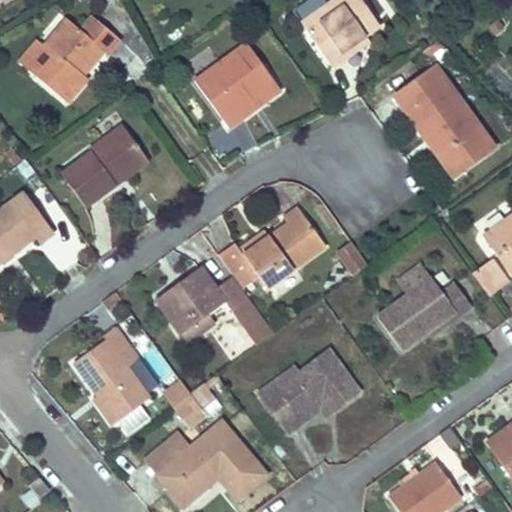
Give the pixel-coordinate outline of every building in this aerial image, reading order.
[(346,58),(342,52),(365,35),(379,25),(360,0),(332,0),(301,22),(332,67),(346,58)] [(50,51),(32,72),(64,100),(83,78),(75,71),(85,59),(90,64),(101,50),(63,18),(42,43),(50,51)] [(365,35),(342,52),(346,58),(369,41),(365,35)] [(242,119),(237,113),(275,84),(246,44),(194,82),(229,128),(242,119)] [(395,96),(427,140),(432,136),(436,140),(430,144),(453,175),(491,147),(435,68),(395,96)] [(275,84),(237,113),(242,119),(280,90),(275,84)] [(116,185),(112,179),(144,156),(121,126),(90,150),(92,153),(62,175),(85,207),(116,185)] [(432,136),(427,140),(430,144),(436,140),(432,136)] [(144,156),(112,179),(116,185),(148,162),(144,156)] [(0,210),(0,263),(36,237),(41,243),(53,233),(24,193),(0,210)] [(260,279),(266,287),(323,245),(298,209),(285,218),(288,224),(269,238),(243,256),(239,249),(234,242),(216,255),(217,256),(226,269),(231,276),(242,291),(260,279)] [(511,276),(511,275),(511,213),(482,236),(511,276)] [(239,249),(243,256),(269,238),(265,231),(239,249)] [(351,244),(335,255),(352,279),(368,267),(351,244)] [(491,259),(471,273),(486,293),(505,278),(491,259)] [(156,299),(180,334),(207,314),(225,301),(257,345),(272,334),(247,299),(242,291),(231,276),(215,288),(201,267),(156,299)] [(400,350),(427,331),(455,311),(458,316),(471,308),(453,283),(441,292),(430,277),(376,317),(400,350)] [(455,311),(427,331),(431,337),(458,316),(455,311)] [(207,314),(180,334),(186,342),(213,323),(207,314)] [(73,363),(97,394),(117,421),(148,397),(126,367),(137,358),(114,328),(103,336),(105,339),(73,363)] [(277,387),(272,381),(258,391),(288,434),(304,422),(300,418),(317,405),(321,402),(330,414),(359,394),(327,351),(297,373),(277,387)] [(293,367),(272,381),(277,387),(297,373),(293,367)] [(177,383),(160,395),(170,408),(187,395),(177,383)] [(211,420),(224,410),(205,385),(192,395),(211,420)] [(117,421),(97,394),(92,398),(111,425),(117,421)] [(187,395),(170,408),(180,422),(197,410),(187,395)] [(317,405),(300,418),(304,422),(320,411),(317,405)] [(141,410),(118,425),(125,436),(148,422),(141,410)] [(183,508),(213,482),(209,478),(214,473),(218,477),(247,453),(220,421),(156,475),(183,508)] [(511,428),(511,429),(509,425),(484,443),(511,480),(511,428)] [(434,462),(387,496),(398,511),(439,511),(459,498),(434,462)] [(209,478),(213,482),(218,477),(214,473),(209,478)] [(50,490),(40,478),(32,486),(41,497),(50,490)]
